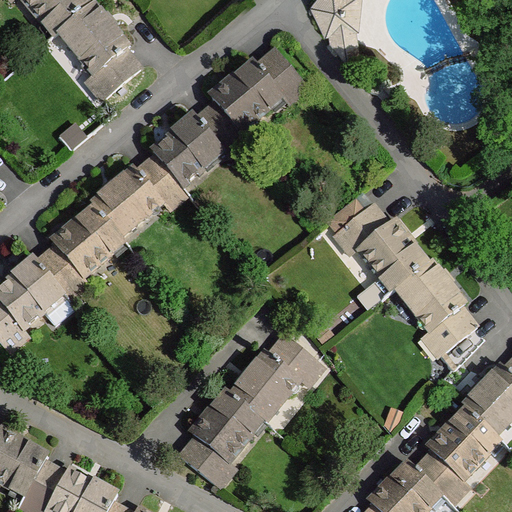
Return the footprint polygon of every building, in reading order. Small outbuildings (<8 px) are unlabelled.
[(95,0),(20,0),(88,83),(134,46),(95,0)] [(333,40),(348,59),(363,51),(360,29),(363,0),(314,0),(313,2),(326,32),(333,33),(333,40)] [(203,115),(0,286),(0,348),(14,365),(42,341),(37,335),(75,303),(79,309),(102,290),(96,283),(136,249),(129,241),(168,208),(174,216),(195,199),(190,192),(236,154),(241,159),(255,147),(248,138),(295,98),(300,105),(316,91),(282,52),(267,65),(262,59),(220,95),(227,104),(208,121),(203,115)] [(397,226),(382,207),(339,241),(355,261),(361,256),(394,299),(399,295),(434,339),(427,345),(444,367),(486,333),(469,311),(473,308),(404,221),(397,226)] [(204,439),(187,458),(225,491),(241,474),(235,468),(309,386),(316,393),(331,377),(291,341),(239,398),(234,393),(198,434),(204,439)] [(400,459),(364,503),(365,511),(432,511),(438,505),(447,511),(457,511),(472,494),(464,487),(511,427),(511,352),(493,376),(485,369),(407,464),(400,459)] [(0,489),(29,506),(32,499),(55,511),(160,511),(124,492),(120,498),(102,488),(105,482),(59,456),(56,461),(2,431),(0,435),(0,489)]
